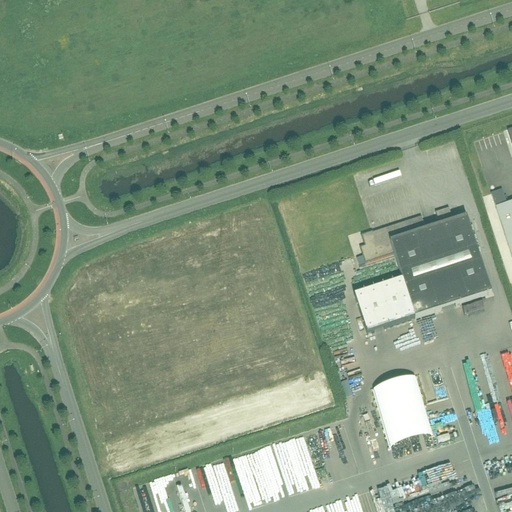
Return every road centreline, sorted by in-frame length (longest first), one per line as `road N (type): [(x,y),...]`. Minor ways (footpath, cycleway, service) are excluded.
road 1 (unclassified): [(511,10),(85,149)]
road 2 (unclassified): [(114,232),(511,102)]
road 3 (unclassified): [(104,511),(34,306)]
road 4 (unknown): [(433,172),(458,182),(469,197),(500,330)]
road 5 (unknown): [(442,349),(486,511)]
road 6 (unknown): [(442,349),(379,371),(357,338),(342,285)]
